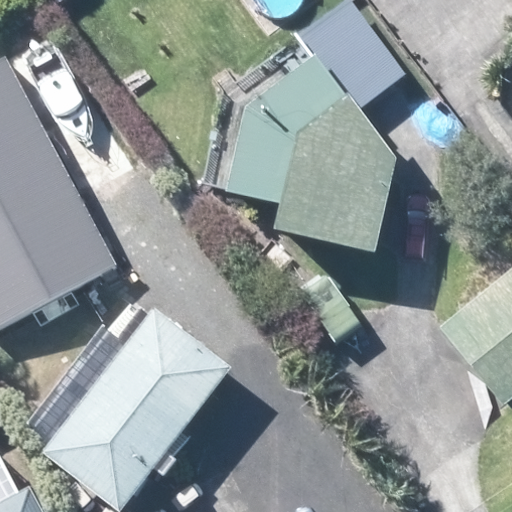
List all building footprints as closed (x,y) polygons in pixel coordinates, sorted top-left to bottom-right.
[(352,113),(398,83),(348,5),(297,38),(313,65),(242,111),(224,194),(279,206),(272,239),(287,242),(372,260),(377,236),(393,166),(352,113)] [(138,80),(124,60),(112,69),(126,88),(138,80)] [(5,64),(0,66),(0,323),(111,267),(5,64)] [(501,409),(511,399),(511,269),(437,332),(501,409)] [(165,457),(228,374),(152,315),(147,321),(139,315),(116,344),(102,333),(24,433),(48,451),(40,461),(106,511),(123,511),(153,475),(161,481),(174,465),(165,457)] [(7,511),(29,511),(24,503),(7,511)]
